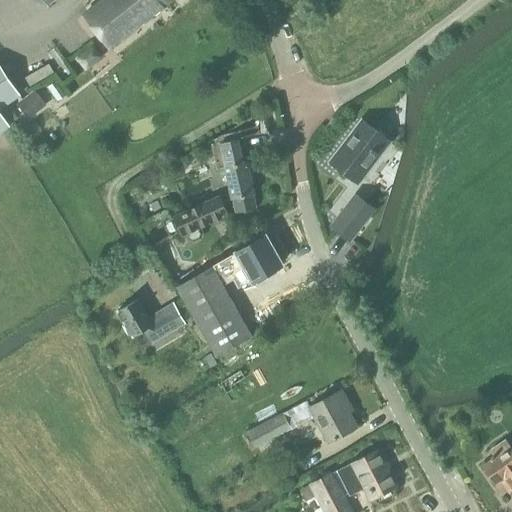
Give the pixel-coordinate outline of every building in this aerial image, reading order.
[(100,0),(84,13),(111,47),(170,0),(100,0)] [(0,129),(9,124),(0,111),(0,105),(19,93),(0,64),(0,129)] [(36,91),(18,106),(30,122),(48,107),(36,91)] [(391,139),(362,117),(330,159),(359,181),(391,139)] [(239,138),(219,142),(225,154),(227,163),(226,164),(231,192),(220,197),(222,202),(233,197),(234,197),(237,211),(256,207),(254,193),(255,193),(248,160),(244,161),(239,138)] [(330,226),(351,242),(376,209),(355,194),(330,226)] [(220,196),(175,215),(184,237),(187,236),(188,241),(196,243),(204,240),(206,234),(203,227),(228,216),(222,202),(220,196)] [(266,235),(211,265),(219,280),(239,269),(237,267),(243,264),(251,279),(281,263),(266,235)] [(211,265),(176,285),(193,315),(214,355),(250,336),(219,280),(211,265)] [(136,299),(116,311),(133,337),(143,331),(150,342),(184,321),(173,302),(148,318),(136,299)] [(328,440),(356,425),(344,402),(348,401),(341,388),(309,405),(328,440)] [(255,445),(291,427),(284,412),(248,430),(255,445)] [(500,478),(511,495),(511,447),(505,438),(492,447),(495,452),(490,456),(491,457),(483,463),(496,481),(500,478)] [(393,491),(392,487),(396,485),(377,448),(352,461),(353,462),(332,473),(331,472),(311,482),(312,486),(301,492),(305,501),(317,494),(325,511),(351,511),(339,487),(342,486),(346,488),(350,488),(354,486),(356,482),(357,478),(360,477),(371,498),(375,496),(378,499),(382,501),(386,500),(389,499),(392,495),(393,491)]
